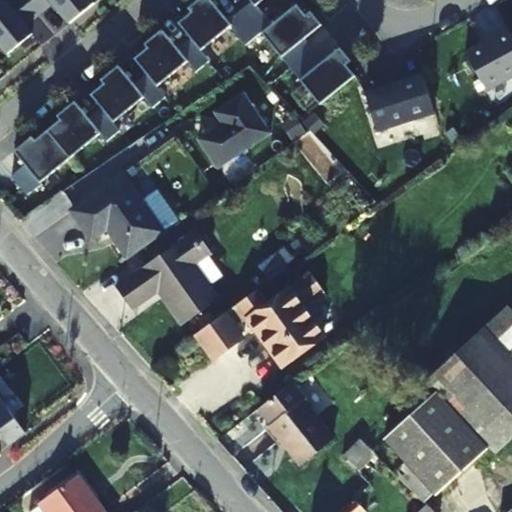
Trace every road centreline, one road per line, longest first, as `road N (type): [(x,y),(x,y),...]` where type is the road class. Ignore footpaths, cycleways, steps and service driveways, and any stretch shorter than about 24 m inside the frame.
road 1 (residential): [(138,384),(0,232)]
road 2 (residential): [(0,123),(149,0)]
road 3 (residential): [(0,487),(138,384)]
road 4 (residential): [(250,511),(138,384)]
